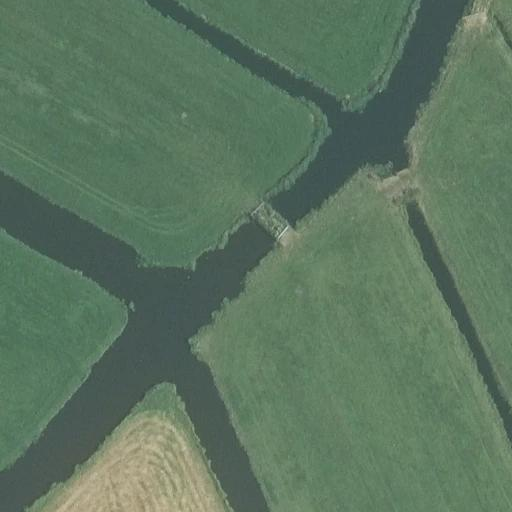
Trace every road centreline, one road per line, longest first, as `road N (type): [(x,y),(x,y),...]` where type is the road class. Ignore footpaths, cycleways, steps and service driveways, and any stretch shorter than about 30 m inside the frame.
road 1 (track): [(484,0),(415,184),(315,260),(294,245)]
road 2 (track): [(251,205),(0,66)]
